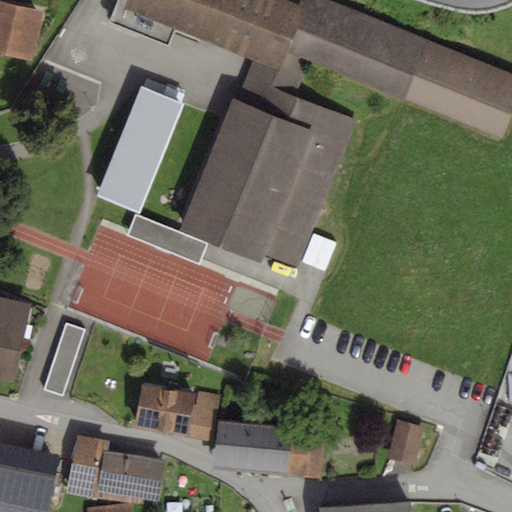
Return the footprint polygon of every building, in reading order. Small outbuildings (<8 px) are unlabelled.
[(116,0),(107,24),(170,50),(177,32),(252,62),(277,72),(261,111),(236,101),(232,99),(179,229),(261,262),(264,256),(300,271),(360,122),(295,96),(311,57),(500,134),(511,105),(511,79),(317,0),(116,0)] [(41,11),(0,1),(0,53),(30,60),(41,11)] [(277,72),(252,62),(236,101),(261,111),(277,72)] [(184,104),(141,87),(96,196),(139,213),(184,104)] [(208,243),(135,214),(126,235),(199,265),(208,243)] [(0,381),(15,385),(31,304),(0,297),(0,381)] [(86,329),(65,322),(42,391),(63,397),(86,329)] [(194,393),(142,384),(134,427),(187,436),(193,404),(194,393)] [(220,394),(198,390),(195,404),(193,404),(187,436),(212,440),(220,394)] [(425,427),(397,420),(387,458),(415,465),(425,427)] [(291,427),(219,421),(215,464),(306,471),(305,476),(320,477),(324,434),(291,431),(291,427)] [(103,449),(108,450),(110,441),(78,435),(68,491),(95,496),(103,449)] [(47,511),(59,455),(0,443),(0,511),(47,511)] [(108,450),(103,449),(95,496),(142,504),(143,499),(159,501),(165,459),(108,450)] [(410,511),(409,502),(319,509),(319,511),(410,511)] [(133,511),(132,503),(86,509),(86,511),(133,511)]
